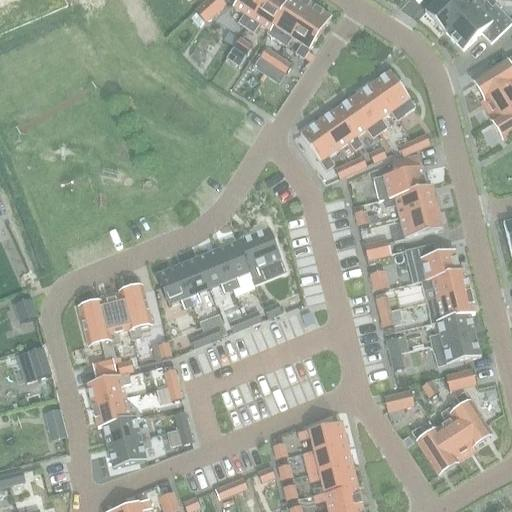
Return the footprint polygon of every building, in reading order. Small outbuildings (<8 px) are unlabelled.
[(60,0),(49,0),(55,10),(63,6),(60,0)] [(204,24),(205,26),(226,6),(220,0),(207,0),(194,13),(196,15),(204,24)] [(238,0),(236,4),(247,12),(241,21),(238,25),(245,30),(249,26),(265,0),(238,0)] [(265,0),(249,26),(245,30),(253,35),(256,31),(262,22),(272,28),(291,1),(290,0),(289,0),(265,0)] [(286,49),(291,41),(290,40),(312,7),(300,0),(290,0),(291,1),(272,28),(266,36),(286,49)] [(443,34),(444,34),(444,33),(474,5),(474,4),(469,0),(440,0),(424,14),(443,34)] [(474,5),(444,33),(444,34),(463,53),(481,36),(491,47),(511,26),(511,24),(495,7),(492,10),(482,0),(478,0),(474,4),(474,5)] [(21,8),(26,18),(34,14),(29,4),(21,8)] [(331,20),(312,7),(290,40),(291,41),(301,47),(295,56),(303,61),(308,55),(309,52),(309,53),(331,20)] [(196,15),(190,21),(198,29),(199,28),(204,24),(196,15)] [(233,49),(246,58),(252,48),(239,39),(233,49)] [(259,59),(272,68),(278,59),(265,51),(259,59)] [(308,55),(303,61),(309,66),(314,59),(308,55)] [(484,102),(511,85),(511,72),(511,71),(511,70),(511,58),(506,63),(506,62),(472,83),(484,102)] [(278,59),(272,68),(286,76),(291,68),(278,59)] [(391,115),(390,115),(396,124),(404,118),(404,117),(415,110),(389,74),(371,87),(391,115)] [(495,120),(511,109),(511,85),(484,102),(495,120)] [(353,99),(379,136),(387,130),(381,122),(390,115),(391,115),(371,87),(353,99)] [(372,141),(379,136),(353,99),(336,111),(362,148),(356,139),(366,132),(372,141)] [(511,109),(495,120),(490,122),(502,142),(511,136),(511,109)] [(362,148),(336,111),(318,124),(338,152),(348,145),(354,153),(362,148)] [(328,159),(338,152),(318,124),(300,137),(326,173),(334,168),(328,159)] [(416,153),(430,146),(426,137),(412,144),(416,153)] [(401,159),(416,153),(412,144),(397,150),(401,159)] [(368,156),(373,167),(387,161),(382,150),(368,156)] [(426,191),(426,190),(418,157),(391,164),(394,176),(372,181),(378,204),(383,202),(426,191)] [(352,175),(366,169),(362,160),(348,166),(352,175)] [(334,173),(338,182),(352,175),(348,166),(334,173)] [(383,202),(385,210),(395,208),(398,220),(437,210),(432,189),(426,190),(426,191),(383,202)] [(404,242),(442,232),(437,210),(398,220),(401,232),(391,234),(393,244),(404,241),(404,242)] [(358,230),(368,228),(367,225),(366,219),(364,212),(355,215),(358,230)] [(375,217),(366,219),(367,225),(368,228),(377,225),(375,217)] [(511,222),(503,225),(510,256),(511,256),(511,255),(511,222)] [(256,236),(236,244),(250,281),(259,277),(256,270),(268,266),(281,260),(269,231),(256,236)] [(366,263),(390,257),(387,243),(363,248),(366,263)] [(236,244),(216,253),(232,292),(240,289),(237,280),(248,276),(250,281),(236,244)] [(436,257),(433,246),(404,254),(412,287),(420,285),(420,284),(459,275),(459,274),(453,253),(436,257)] [(216,253),(196,261),(209,292),(220,288),(223,295),(232,292),(216,253)] [(196,261),(176,269),(192,308),(200,305),(197,297),(209,292),(196,261)] [(176,269),(155,277),(168,309),(180,304),(183,312),(192,308),(176,269)] [(459,275),(420,284),(420,285),(422,293),(433,290),(436,302),(469,294),(464,272),(459,274),(459,275)] [(370,276),(375,295),(388,292),(383,273),(370,276)] [(142,289),(119,295),(120,299),(129,333),(131,343),(141,341),(138,330),(151,327),(142,289)] [(436,302),(426,304),(429,317),(428,317),(431,327),(436,325),(436,324),(469,316),(469,317),(474,316),(469,294),(436,302)] [(376,301),(379,316),(389,314),(385,298),(376,301)] [(109,302),(101,304),(110,342),(112,348),(120,346),(119,340),(117,336),(129,333),(120,299),(109,302)] [(31,301),(18,305),(25,325),(37,321),(31,301)] [(100,304),(78,310),(88,348),(101,345),(105,363),(113,361),(115,360),(110,342),(101,304),(100,304)] [(281,315),(278,306),(263,312),(267,321),(281,315)] [(261,323),(257,314),(243,320),(247,329),(261,323)] [(310,314),(300,318),(305,329),(314,326),(310,314)] [(379,316),(383,331),(393,329),(389,314),(379,316)] [(431,348),(474,337),(469,317),(469,316),(436,324),(436,325),(439,337),(429,339),(431,348)] [(247,329),(243,320),(228,326),(232,335),(247,329)] [(218,330),(203,336),(207,345),(221,339),(218,330)] [(207,345),(203,336),(189,342),(192,351),(207,345)] [(480,359),(474,337),(431,348),(433,357),(434,357),(437,370),(480,359)] [(390,358),(399,356),(396,340),(386,343),(390,358)] [(43,349),(30,353),(37,381),(51,377),(43,349)] [(393,373),(403,371),(399,356),(390,358),(393,373)] [(105,363),(92,366),(96,381),(117,376),(113,361),(105,363)] [(131,364),(116,367),(118,377),(133,374),(131,364)] [(177,387),(174,372),(164,374),(168,389),(177,387)] [(444,379),(448,393),(476,387),(473,373),(444,379)] [(128,376),(86,387),(92,408),(125,400),(122,388),(130,386),(128,376)] [(421,388),(430,401),(438,396),(429,383),(421,388)] [(181,402),(177,387),(168,389),(171,404),(181,402)] [(52,393),(45,395),(47,403),(54,401),(52,393)] [(383,400),(386,415),(414,408),(411,394),(383,400)] [(450,416),(472,449),(491,437),(469,403),(469,404),(463,395),(455,400),(461,409),(451,415),(450,416)] [(125,400),(92,408),(97,430),(102,429),(135,421),(139,420),(136,410),(128,412),(125,400)] [(435,432),(457,465),(454,460),(472,449),(450,416),(451,415),(448,410),(440,416),(445,425),(435,432)] [(59,413),(44,417),(47,430),(62,426),(59,413)] [(188,430),(184,415),(174,417),(178,432),(188,430)] [(135,421),(102,429),(107,449),(149,439),(147,430),(138,432),(135,421)] [(313,454),(346,446),(341,424),(297,435),(300,444),(310,442),(313,454)] [(438,477),(457,465),(435,432),(425,438),(419,429),(410,434),(438,477)] [(192,445),(188,430),(178,432),(182,447),(192,445)] [(149,439),(107,449),(113,471),(146,463),(143,450),(151,448),(149,439)] [(273,448),(277,463),(286,461),(283,445),(273,448)] [(346,446),(313,454),(303,457),(308,478),(351,467),(346,446)] [(288,466),(278,469),(282,484),(292,481),(288,466)] [(310,486),(320,484),(324,496),(357,488),(351,467),(308,478),(310,486)] [(271,470),(257,476),(260,485),(275,479),(271,470)] [(20,474),(6,478),(8,488),(22,484),(20,474)] [(6,478),(0,479),(0,489),(8,488),(6,478)] [(244,481),(229,487),(233,496),(247,490),(244,481)] [(229,487),(214,493),(218,502),(233,496),(229,487)] [(283,489),(287,504),(297,502),(293,487),(283,489)] [(315,507),(326,505),(327,511),(348,511),(362,509),(357,488),(324,496),(313,499),(315,507)] [(177,511),(172,494),(159,499),(163,511),(177,511)] [(196,500),(182,506),(184,511),(194,511),(200,510),(196,500)] [(148,502),(117,511),(148,511),(151,511),(148,502)]
